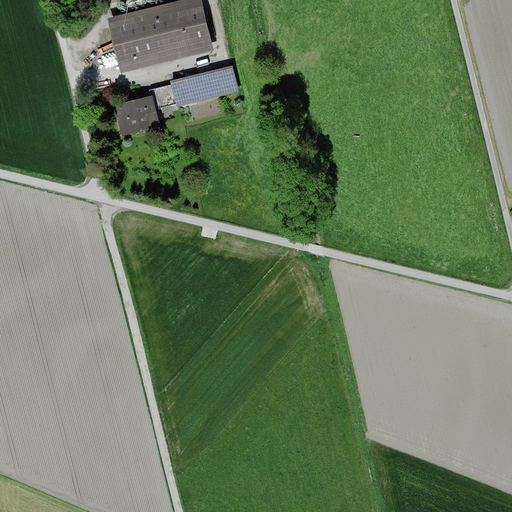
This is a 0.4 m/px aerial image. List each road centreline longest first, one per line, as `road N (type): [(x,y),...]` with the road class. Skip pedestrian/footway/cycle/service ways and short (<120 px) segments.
road 1 (track): [(178,511),(52,0)]
road 2 (unclassified): [(0,172),(511,295)]
road 3 (track): [(511,219),(458,0)]
